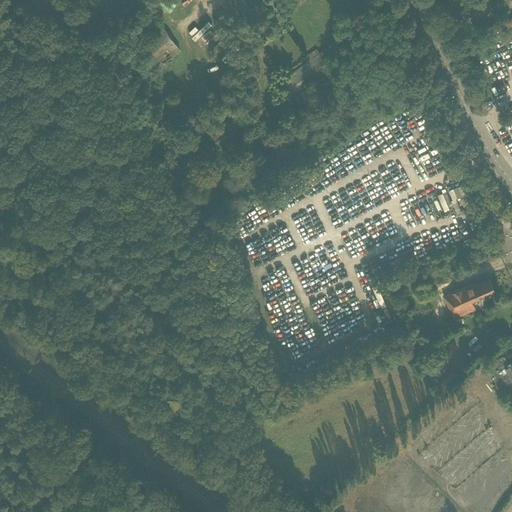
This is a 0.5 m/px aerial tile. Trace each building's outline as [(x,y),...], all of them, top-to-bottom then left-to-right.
[(243,0),(239,0),(235,3),(245,18),(252,14),(243,0)] [(473,26),(461,0),(448,0),(462,29),(473,26)] [(181,51),(161,25),(128,48),(147,76),(181,51)] [(283,34),(280,28),(274,32),(278,37),(283,34)] [(364,48),(364,47),(351,31),(319,53),(317,49),(304,58),(307,62),(282,80),(294,97),(318,80),(363,48),(364,48)] [(258,98),(209,134),(221,151),(270,115),(258,98)] [(478,283),(477,281),(460,289),(467,303),(472,301),(495,291),(489,279),(478,283)] [(454,318),(471,311),(467,303),(460,289),(444,296),(454,318)] [(467,303),(471,311),(476,309),(472,301),(467,303)] [(497,310),(494,303),(488,307),(491,313),(497,310)] [(456,347),(452,342),(426,363),(431,368),(456,347)] [(511,362),(508,365),(503,356),(486,365),(498,387),(511,379),(511,362)] [(451,372),(442,382),(446,386),(456,376),(451,372)] [(387,458),(381,452),(373,460),(382,469),(388,463),(385,461),(387,458)]
